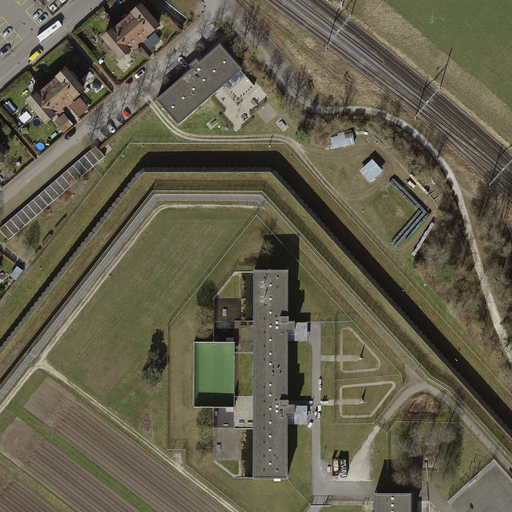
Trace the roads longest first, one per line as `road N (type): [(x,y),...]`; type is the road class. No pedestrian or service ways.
road 1 (track): [(38,360),(159,205),(255,205),(418,385)]
road 2 (track): [(234,511),(38,360),(0,410)]
road 3 (residential): [(0,202),(226,8)]
road 4 (track): [(342,111),(393,117),(441,159),(484,274)]
road 5 (residential): [(309,108),(226,8)]
road 6 (residential): [(0,80),(92,0)]
